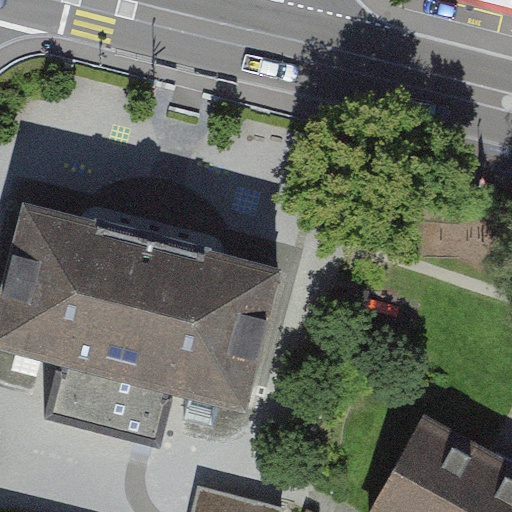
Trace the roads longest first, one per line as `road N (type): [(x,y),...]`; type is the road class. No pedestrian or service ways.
road 1 (tertiary): [(511,105),(276,46)]
road 2 (tertiary): [(276,46),(87,0)]
